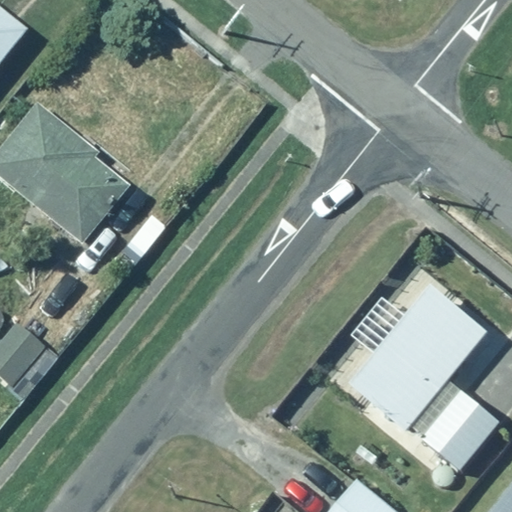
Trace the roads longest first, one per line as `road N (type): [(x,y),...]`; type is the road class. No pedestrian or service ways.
road 1 (residential): [(396,105),(75,511)]
road 2 (residential): [(266,0),(396,105)]
road 3 (residential): [(396,105),(511,198)]
road 4 (residential): [(481,0),(396,105)]
